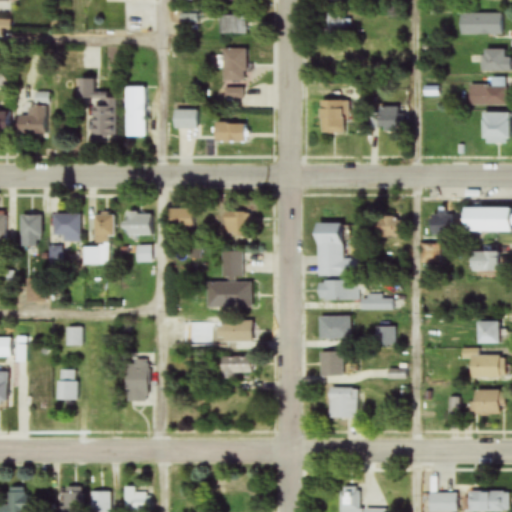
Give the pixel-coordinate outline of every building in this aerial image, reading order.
[(344,34),(344,13),(324,13),(324,34),(344,34)] [(511,13),(476,13),(476,21),(472,21),(472,34),(511,34),(511,13)] [(200,25),(200,16),(181,16),(181,25),(200,25)] [(220,36),(240,36),(240,16),(220,16),(220,36)] [(0,32),(11,33),(11,20),(0,20),(0,32)] [(324,43),(324,68),(343,68),(343,43),(324,43)] [(244,83),(245,50),(223,49),(222,82),(244,83)] [(481,49),(481,74),(511,73),(511,49),(481,49)] [(0,90),(8,87),(0,72),(0,71),(0,90)] [(468,107),(506,107),(506,78),(490,78),(490,87),(468,87),(468,107)] [(80,80),(80,107),(88,107),(88,138),(116,138),(116,94),(97,94),(97,80),(80,80)] [(124,139),(145,139),(145,89),(124,89),(124,139)] [(242,90),(224,90),(225,100),(242,100),(242,90)] [(19,137),(49,136),(48,94),(34,94),(35,107),(18,107),(19,137)] [(318,135),(343,135),(343,101),(318,101),(318,135)] [(376,129),(403,129),(403,107),(376,107),(376,129)] [(173,130),(197,130),(197,112),(173,112),(173,130)] [(0,113),(0,136),(11,136),(11,113),(0,113)] [(510,145),(510,114),(481,114),(481,145),(510,145)] [(213,145),(247,145),(247,125),(214,125),(213,145)] [(511,234),(511,209),(461,209),(461,234),(511,234)] [(193,211),(166,211),(166,230),(193,230),(193,211)] [(223,238),(247,238),(247,213),(223,213),(223,238)] [(151,237),(151,215),(124,215),(124,237),(151,237)] [(454,237),(454,215),(428,215),(428,237),(454,237)] [(80,245),(80,216),(50,216),(50,265),(63,265),(63,245),(80,245)] [(20,217),(20,248),(34,248),(34,239),(42,239),(42,217),(20,217)] [(112,217),(93,217),(93,245),(112,245),(112,217)] [(373,219),(373,240),(399,240),(399,219),(373,219)] [(341,260),(341,225),(316,225),(316,277),(357,276),(357,260),(341,260)] [(439,245),(419,245),(419,265),(439,265),(439,245)] [(499,253),(467,253),(467,274),(499,274),(499,253)] [(243,254),(222,254),(222,280),(243,280),(243,254)] [(360,302),(360,311),(391,311),(391,300),(382,300),(382,296),(357,297),(357,282),(319,283),(319,303),(360,302)] [(253,284),(207,284),(206,310),(253,310),(253,284)] [(319,317),(319,340),(350,340),(350,317),(319,317)] [(253,323),(220,323),(220,344),(253,344),(253,323)] [(475,345),(499,345),(499,323),(475,323),(475,345)] [(171,346),(192,346),(192,327),(171,327),(171,346)] [(85,329),(67,329),(67,348),(85,348),(85,329)] [(343,378),(343,354),(320,354),(320,378),(343,378)] [(502,379),(502,355),(462,356),(462,358),(469,358),(469,380),(502,379)] [(254,377),(254,358),(220,358),(220,377),(254,377)] [(127,403),(149,403),(149,362),(127,362),(127,403)] [(59,402),(80,402),(80,371),(59,371),(59,402)] [(10,372),(0,372),(0,405),(11,405),(10,372)] [(47,382),(23,382),(23,401),(47,401),(47,382)] [(357,389),(329,389),(329,420),(357,420),(357,389)] [(471,417),(500,417),(500,392),(471,392),(471,417)] [(31,511),(31,488),(10,489),(11,506),(0,505),(0,511),(18,511),(31,511)] [(139,488),(126,488),(126,511),(138,511),(137,511),(153,511),(154,494),(139,494),(139,488)] [(387,511),(387,509),(361,510),(361,488),(343,489),(343,511),(387,511)] [(509,511),(510,492),(469,492),(468,511),(509,511)] [(114,511),(114,493),(94,493),(93,511),(114,511)] [(253,511),(253,494),(215,494),(215,511),(253,511)] [(459,494),(429,494),(429,511),(459,511),(459,494)]
